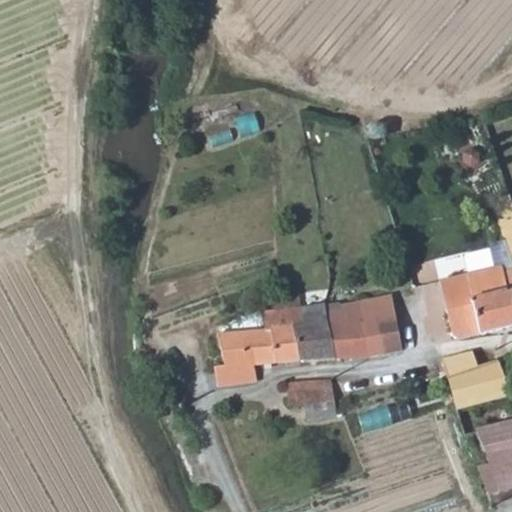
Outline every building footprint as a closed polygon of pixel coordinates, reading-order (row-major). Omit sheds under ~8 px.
[(505,245),(511,243),(511,207),(495,213),(505,245)] [(459,341),(511,327),(511,290),(511,287),(506,287),(502,272),(500,264),(440,280),(453,336),(459,341)] [(511,269),(502,272),(506,287),(511,287),(511,290),(511,269)] [(336,294),(271,298),(271,310),(264,311),(264,330),(297,327),(301,361),(337,358),(329,321),(335,320),(336,309),(336,294)] [(329,321),(337,358),(372,357),(385,354),(377,317),(395,314),(391,296),(344,305),(344,307),(336,309),(335,320),(329,321)] [(377,317),(385,354),(404,351),(395,314),(377,317)] [(297,327),(264,330),(216,335),(218,362),(215,363),(218,386),(255,382),(254,365),(301,361),(297,327)] [(443,359),(447,373),(448,378),(481,368),(476,351),(443,359)] [(510,395),(499,362),(481,368),(448,378),(457,412),(510,395)] [(334,384),(333,380),(288,383),(289,404),(318,403),(319,411),(334,411),(334,384)] [(511,421),(476,433),(489,464),(478,466),(487,493),(511,487),(511,421)]
